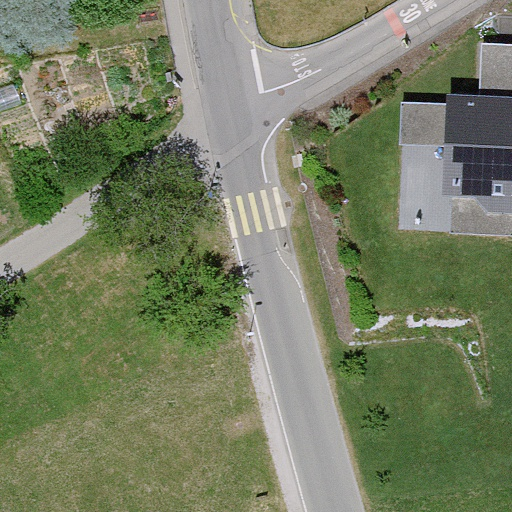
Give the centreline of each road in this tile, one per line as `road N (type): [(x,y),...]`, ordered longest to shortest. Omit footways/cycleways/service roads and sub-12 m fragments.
road 1 (tertiary): [(324,511),(231,122)]
road 2 (residential): [(0,272),(231,122)]
road 3 (residential): [(437,0),(231,122)]
road 4 (tertiary): [(231,122),(208,0)]
